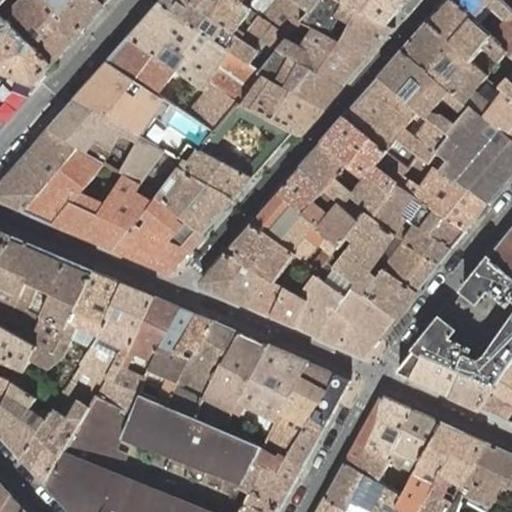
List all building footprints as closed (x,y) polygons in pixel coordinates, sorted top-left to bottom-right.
[(0,0),(0,50),(11,24),(3,16),(0,12),(0,8),(6,0),(0,0)] [(52,64),(74,40),(33,0),(18,0),(3,16),(11,24),(52,64)] [(33,0),(74,40),(105,5),(99,0),(33,0)] [(250,65),(254,59),(257,55),(260,50),(255,46),(244,39),(237,33),(189,0),(163,0),(161,3),(250,65)] [(189,0),(237,33),(254,10),(240,0),(189,0)] [(302,23),(312,13),(294,0),(240,0),(254,10),(261,15),(290,37),(302,23)] [(294,0),(312,13),(322,0),(294,0)] [(370,57),(394,29),(337,0),(322,0),(312,13),(302,23),(370,57)] [(337,0),(394,29),(395,28),(388,24),(408,0),(337,0)] [(451,0),(447,0),(428,23),(472,60),(485,46),(501,60),(509,50),(451,0)] [(511,8),(503,0),(451,0),(509,50),(511,52),(511,8)] [(511,0),(503,0),(511,8),(511,0)] [(244,105),(264,78),(258,75),(259,71),(250,65),(161,3),(130,38),(177,71),(200,87),(207,92),(190,114),(216,131),(240,102),(244,105)] [(279,51),(290,37),(261,15),(244,39),(255,46),(261,37),(279,51)] [(345,86),(370,57),(302,23),(290,37),(279,51),(345,86)] [(472,60),(428,23),(403,51),(464,100),(488,74),(472,60)] [(0,72),(33,86),(52,64),(11,24),(0,50),(0,72)] [(130,38),(110,61),(160,94),(166,86),(170,80),(177,71),(130,38)] [(511,52),(509,50),(501,60),(488,74),(494,79),(511,58),(511,52)] [(325,110),(345,86),(279,51),(266,67),(254,59),(250,65),(259,71),(258,75),(264,78),(325,110)] [(464,100),(403,51),(380,78),(411,103),(421,112),(431,119),(449,134),(457,125),(444,114),(432,113),(444,98),(465,115),(472,107),(465,101),(464,100)] [(201,149),(216,131),(190,114),(182,109),(160,94),(110,61),(76,100),(182,158),(190,143),(201,149)] [(193,95),(200,87),(177,71),(170,80),(177,86),(193,95)] [(488,74),(464,100),(465,101),(472,107),(484,116),(511,139),(511,94),(506,89),(503,87),(501,85),(498,90),(503,93),(495,103),(477,88),(488,74)] [(511,76),(503,87),(506,89),(511,94),(511,76)] [(302,136),(325,110),(264,78),(244,105),(295,131),(302,136)] [(411,103),(380,78),(345,117),(390,151),(399,139),(420,156),(432,163),(440,152),(452,136),(449,134),(431,119),(417,137),(407,129),(421,112),(411,103)] [(166,86),(160,94),(182,109),(188,101),(166,86)] [(182,109),(190,114),(207,92),(200,87),(193,95),(188,101),(182,109)] [(160,195),(180,169),(187,160),(182,158),(76,100),(49,130),(80,148),(142,185),(160,195)] [(295,131),(244,105),(240,102),(216,131),(201,149),(254,178),(295,131)] [(511,139),(484,116),(472,107),(465,115),(457,125),(449,134),(452,136),(440,152),(450,159),(442,170),(490,204),(511,178),(511,139)] [(392,192),(400,182),(407,173),(411,167),(400,159),(389,173),(379,165),(390,151),(345,117),(324,142),(351,162),(369,176),(392,192)] [(0,200),(25,211),(80,148),(49,130),(0,185),(0,200)] [(327,191),(342,204),(361,221),(366,214),(375,220),(392,192),(369,176),(351,162),(324,142),(302,168),(327,191)] [(25,211),(114,249),(154,203),(137,192),(142,185),(80,148),(25,211)] [(235,200),(254,178),(201,149),(191,162),(187,160),(180,169),(235,200)] [(400,182),(469,230),(490,204),(442,170),(432,163),(420,156),(413,165),(436,181),(430,189),(407,173),(400,182)] [(302,168),(280,193),(340,245),(342,246),(349,237),(361,221),(342,204),(327,191),(302,168)] [(205,234),(235,200),(180,169),(160,195),(158,197),(205,234)] [(453,249),(469,230),(400,182),(392,192),(375,220),(395,234),(402,225),(408,217),(417,224),(453,249)] [(326,247),(334,253),(340,245),(280,193),(253,224),(297,254),(303,259),(305,260),(319,242),(326,247)] [(173,271),(205,234),(158,197),(154,203),(114,249),(169,272),(173,271)] [(397,317),(440,265),(405,240),(379,277),(369,271),(395,234),(375,220),(366,214),(361,221),(349,237),(355,241),(335,267),(358,284),(356,288),(397,317)] [(227,253),(266,276),(277,283),(291,261),(299,266),(303,259),(297,254),(253,224),(227,253)] [(440,265),(453,249),(417,224),(412,231),(402,225),(395,234),(405,240),(440,265)] [(0,266),(14,236),(0,230),(0,266)] [(511,233),(490,259),(511,277),(511,233)] [(55,294),(34,340),(39,343),(57,352),(96,270),(14,236),(0,266),(0,305),(2,306),(13,311),(8,321),(7,323),(20,328),(39,287),(55,294)] [(321,271),(328,262),(334,253),(326,247),(313,265),(321,271)] [(203,287),(251,307),(266,276),(227,253),(202,281),(203,287)] [(462,372),(496,387),(511,363),(511,277),(490,259),(464,291),(478,303),(490,289),(511,306),(511,323),(489,357),(449,339),(456,329),(442,318),(400,370),(400,374),(413,379),(425,355),(462,372)] [(310,286),(321,271),(313,265),(307,261),(296,279),(310,286)] [(367,358),(397,317),(356,288),(358,284),(335,267),(328,262),(321,271),(310,286),(302,297),(309,300),(296,326),(320,337),(319,338),(367,358)] [(81,326),(101,335),(124,282),(96,270),(57,352),(39,343),(32,358),(50,367),(66,357),(81,326)] [(251,307),(296,326),(309,300),(302,297),(310,286),(296,279),(294,277),(286,288),(277,283),(266,276),(251,307)] [(73,381),(97,397),(99,395),(109,379),(113,381),(124,364),(156,295),(124,282),(101,335),(102,336),(73,381)] [(109,379),(99,395),(125,409),(130,412),(139,392),(145,380),(149,371),(162,347),(183,307),(156,295),(124,364),(113,381),(109,379)] [(0,317),(8,321),(13,311),(2,306),(0,309),(0,317)] [(145,380),(139,392),(167,403),(193,357),(178,350),(198,313),(183,307),(162,347),(149,371),(168,380),(163,389),(145,380)] [(178,350),(193,357),(194,358),(216,321),(198,313),(178,350)] [(193,357),(167,403),(195,415),(204,399),(184,389),(188,381),(208,392),(242,332),(216,321),(194,358),(193,357)] [(32,358),(39,343),(34,340),(1,324),(0,327),(0,415),(16,383),(19,385),(24,376),(32,358)] [(195,415),(224,428),(233,411),(240,399),(270,345),(242,332),(208,392),(204,399),(195,415)] [(242,433),(266,446),(273,432),(276,425),(272,423),(268,429),(241,415),(248,403),(277,420),(310,362),(270,345),(240,399),(233,411),(224,428),(241,435),(242,433)] [(450,396),(462,372),(425,355),(413,379),(450,396)] [(273,432),(266,446),(287,457),(311,419),(337,374),(310,362),(277,420),(278,420),(276,425),(273,432)] [(511,363),(496,387),(480,409),(507,422),(511,415),(511,363)] [(480,409),(496,387),(462,372),(450,396),(480,409)] [(337,374),(311,419),(326,427),(352,381),(337,374)] [(39,398),(55,409),(61,400),(24,376),(19,385),(39,398)] [(0,415),(0,431),(22,457),(49,418),(52,414),(45,409),(42,414),(33,407),(39,398),(19,385),(16,383),(0,415)] [(191,468),(245,485),(259,460),(261,456),(266,446),(242,433),(241,435),(224,428),(195,415),(167,403),(139,392),(130,412),(125,409),(99,395),(97,397),(91,407),(46,484),(71,511),(227,511),(138,482),(119,475),(128,457),(118,454),(122,441),(133,445),(136,436),(174,448),(171,457),(177,459),(192,464),(191,468)] [(383,397),(346,462),(380,482),(394,460),(391,458),(416,410),(386,396),(383,397)] [(22,457),(46,484),(91,407),(79,400),(68,418),(55,409),(52,414),(49,418),(22,457)] [(444,423),(416,410),(391,458),(394,460),(406,467),(416,473),(444,423)] [(311,419),(287,457),(286,459),(304,468),(326,427),(311,419)] [(447,511),(487,442),(444,423),(416,473),(403,495),(397,506),(399,508),(407,511),(447,511)] [(511,491),(511,453),(487,442),(447,511),(499,511),(507,500),(511,491)] [(261,456),(259,460),(279,471),(282,466),(261,456)] [(176,463),(191,468),(192,464),(177,459),(176,463)] [(259,460),(245,485),(253,491),(280,509),(304,468),(286,459),(282,466),(279,471),(259,460)] [(380,482),(346,462),(326,498),(350,511),(396,511),(399,508),(397,506),(403,495),(393,489),(380,482)] [(416,473),(406,467),(393,489),(403,495),(416,473)] [(0,511),(1,511),(14,494),(0,479),(0,511)] [(278,511),(280,509),(253,491),(247,500),(240,511),(278,511)] [(29,511),(14,494),(1,511),(29,511)] [(350,511),(326,498),(318,511),(350,511)] [(511,511),(511,503),(507,500),(499,511),(511,511)]
